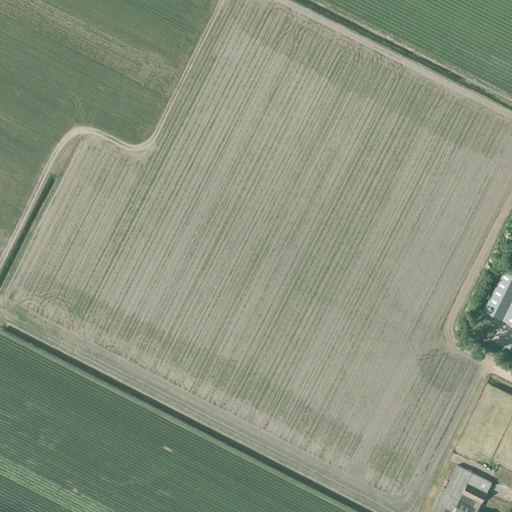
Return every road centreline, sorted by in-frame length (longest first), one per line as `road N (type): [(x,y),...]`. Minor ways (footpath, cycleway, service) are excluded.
road 1 (track): [(232,0),(146,171),(72,136),(63,144)]
road 2 (track): [(511,116),(274,0)]
road 3 (track): [(511,379),(439,337),(511,200)]
road 4 (track): [(63,144),(0,263)]
